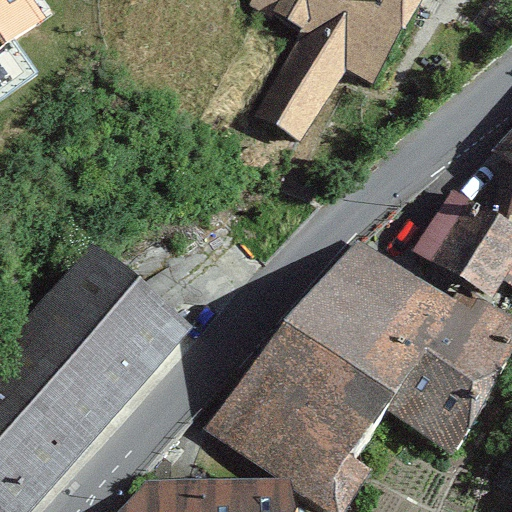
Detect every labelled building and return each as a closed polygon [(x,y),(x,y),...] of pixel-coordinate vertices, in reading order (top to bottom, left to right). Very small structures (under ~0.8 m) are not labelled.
[(54,0),(0,0),(0,65),(69,23),(54,0)] [(235,125),(281,150),(331,61),(362,79),(406,0),(232,0),(230,3),(286,35),(235,125)] [(511,138),(489,160),(511,183),(511,138)] [(374,244),(353,275),(329,260),(196,440),(311,511),(320,511),(385,415),(443,453),(511,348),(511,320),(480,299),(511,250),(511,244),(441,197),(399,260),(374,244)] [(0,511),(17,511),(175,333),(88,257),(0,356),(0,511)] [(128,495),(108,511),(185,511),(184,482),(128,495)] [(258,482),(184,482),(185,511),(283,511),(281,496),(258,482)]
